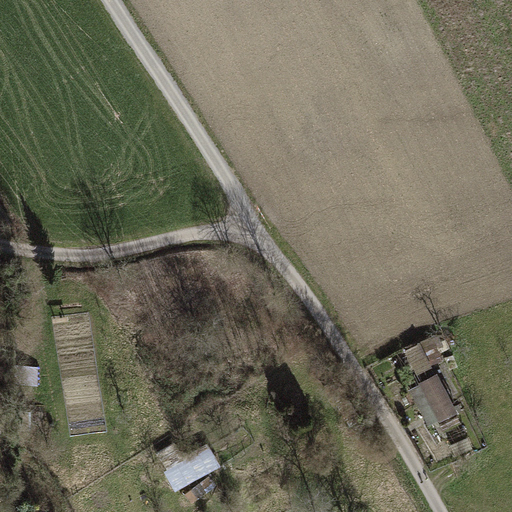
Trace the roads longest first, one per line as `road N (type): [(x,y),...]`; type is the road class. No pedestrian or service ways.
road 1 (track): [(110,0),(262,237),(210,230),(86,257),(0,244)]
road 2 (residential): [(262,237),(357,367),(440,511)]
